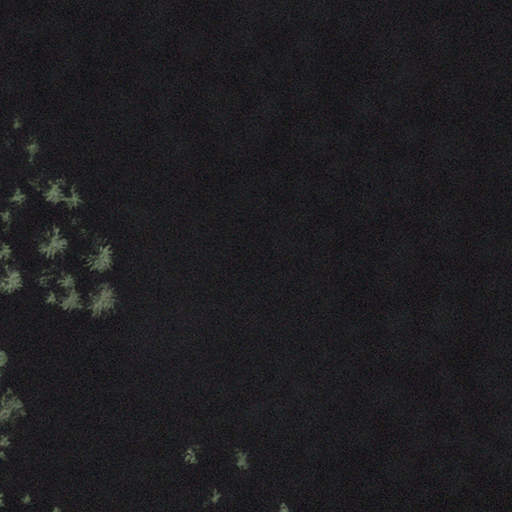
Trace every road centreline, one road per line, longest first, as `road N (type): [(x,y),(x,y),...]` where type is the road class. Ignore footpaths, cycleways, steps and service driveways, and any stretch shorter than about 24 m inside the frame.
road 1 (track): [(511,206),(447,193),(424,197),(304,281),(162,324),(139,345),(139,359),(163,371),(212,350),(369,313),(449,276),(469,271),(511,282)]
road 2 (track): [(0,14),(94,15),(167,0)]
road 3 (track): [(376,0),(452,40),(511,33)]
